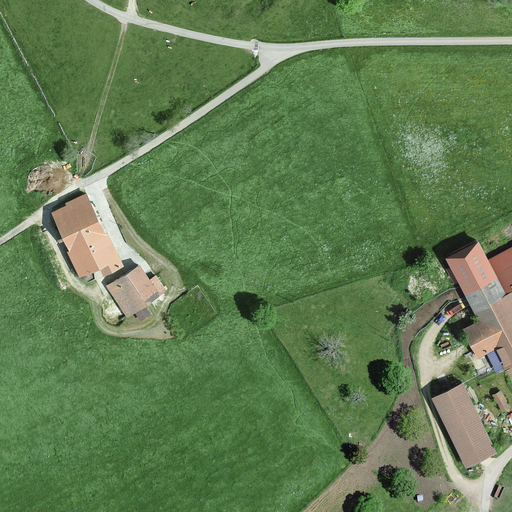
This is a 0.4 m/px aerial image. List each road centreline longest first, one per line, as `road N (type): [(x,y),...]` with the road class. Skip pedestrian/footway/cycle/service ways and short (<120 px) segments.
road 1 (unclassified): [(511,40),(256,45),(158,26),(92,0)]
road 2 (track): [(0,234),(264,69),(285,47)]
road 3 (track): [(469,299),(436,327),(425,362),(427,395),(455,482),(485,503)]
